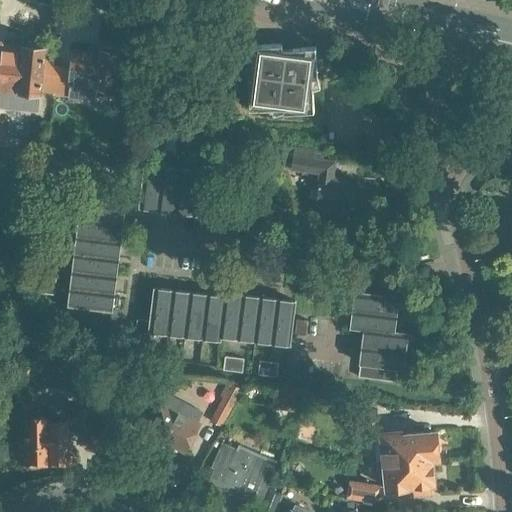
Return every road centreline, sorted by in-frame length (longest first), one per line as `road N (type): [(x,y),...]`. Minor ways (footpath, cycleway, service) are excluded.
road 1 (residential): [(503,511),(485,338)]
road 2 (residential): [(441,23),(436,102),(445,166)]
road 3 (residential): [(341,279),(365,283),(467,261)]
road 4 (residential): [(227,244),(251,259),(341,279)]
